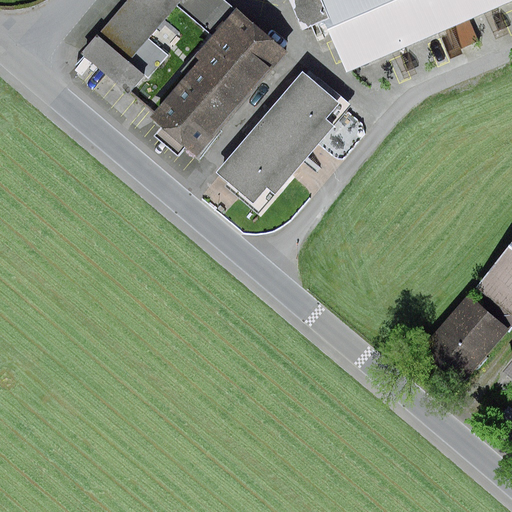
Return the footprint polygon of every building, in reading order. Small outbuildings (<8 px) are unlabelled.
[(179,0),(119,0),(74,56),(127,99),(165,52),(148,38),(172,9),(179,0)] [(213,0),(179,0),(172,9),(208,36),(227,12),(213,0)] [(511,0),(286,0),(301,33),(325,23),(348,75),(511,1),(511,0)] [(282,56),(227,12),(208,36),(141,120),(196,163),(282,56)] [(340,104),(301,71),(217,171),(254,203),(267,187),(276,195),(333,128),(325,121),(340,104)] [(511,233),(468,289),(511,324),(511,342),(487,374),(511,393),(511,233)] [(503,335),(458,299),(411,358),(455,394),(503,335)]
